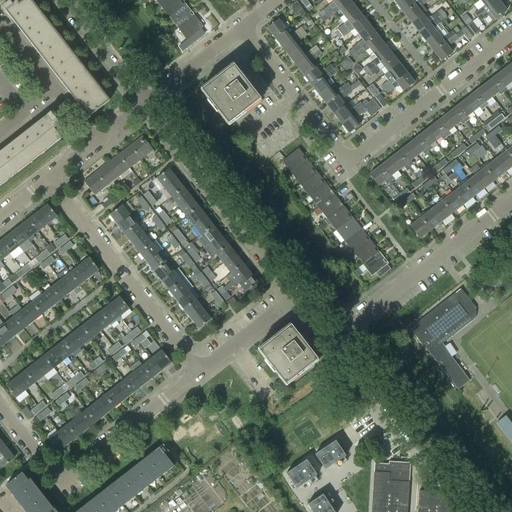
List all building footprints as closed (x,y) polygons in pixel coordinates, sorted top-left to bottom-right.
[(11,0),(2,7),(14,23),(88,117),(90,116),(109,101),(30,0),(23,0),(22,2),(19,4),(15,0),(11,0)] [(186,4),(182,0),(167,0),(160,6),(169,18),(186,4)] [(300,0),(308,12),(313,9),(306,0),(300,0)] [(329,5),(322,11),(325,14),(332,9),(332,10),(336,6),(343,0),(330,0),(333,2),(329,5)] [(332,9),(325,14),(325,15),(328,18),(328,19),(339,11),(343,16),(354,7),(349,0),(343,0),(336,6),(332,10),(332,9)] [(402,0),(396,5),(404,14),(419,3),(421,0),(402,0)] [(427,0),(421,0),(419,3),(404,14),(411,24),(422,15),(427,12),(422,6),(428,1),(427,0)] [(499,1),(497,0),(480,0),(484,6),(474,14),(477,18),(487,10),(499,1)] [(499,1),(487,10),(477,18),(480,22),(490,14),(495,19),(506,10),(499,1)] [(169,18),(178,29),(195,16),(186,4),(169,18)] [(292,10),(295,14),(302,9),(299,4),(292,10)] [(343,24),(337,29),(337,30),(340,33),(350,25),(362,16),(354,7),(343,16),(347,21),(343,24)] [(431,17),(434,21),(440,16),(437,12),(431,17)] [(422,15),(411,24),(418,33),(430,24),(422,15)] [(461,18),(467,25),(471,22),(466,15),(461,18)] [(204,28),(195,16),(178,29),(187,41),(204,28)] [(350,25),(340,33),(343,37),(343,38),(350,32),(354,29),(358,35),(369,26),(362,16),(350,25)] [(440,16),(434,21),(430,24),(418,33),(426,43),(437,34),(433,29),(437,26),(443,20),(440,16)] [(274,39),(286,30),(290,27),(284,17),(279,21),(278,21),(279,20),(278,20),(267,29),(267,30),(267,29),(274,39)] [(467,26),(475,36),(480,32),(472,22),(467,26)] [(355,52),(377,35),(369,26),(358,35),(362,40),(352,48),(355,52)] [(282,48),(304,31),(301,27),(290,35),(286,30),(274,39),(282,48)] [(460,31),(468,41),(472,38),(465,28),(460,31)] [(304,31),(282,48),(289,58),(301,49),(296,43),(307,35),(304,31)] [(433,52),(445,43),(455,35),(452,31),(445,36),(441,39),(437,34),(426,43),(433,52)] [(373,53),(384,45),(377,35),(355,52),(358,56),(368,48),(373,53)] [(455,35),(445,43),(433,52),(440,61),(440,62),(452,53),(452,52),(452,53),(448,47),(458,39),(455,35)] [(380,63),(391,54),(384,45),(373,53),(377,59),(373,62),(367,67),(370,71),(376,66),(380,63)] [(301,49),(289,58),(297,67),(319,50),(316,46),(305,54),(301,49)] [(319,50),(297,67),(304,77),(315,68),(311,62),(322,54),(319,50)] [(387,72),(399,63),(391,54),(380,63),(387,72)] [(345,61),(350,68),(353,65),(348,58),(345,61)] [(384,90),(406,73),(399,63),(387,72),(392,78),(388,81),(381,86),(384,90)] [(511,64),(502,71),(511,83),(511,82),(511,64)] [(327,74),(333,69),(330,65),(324,70),(327,74)] [(260,100),(240,75),(233,66),(201,91),(227,125),(260,100)] [(380,70),(376,66),(370,71),(373,75),(380,70)] [(311,86),(323,77),(315,68),(304,77),(311,86)] [(333,69),(327,74),(323,77),(311,86),(319,96),(330,87),(326,81),(336,73),(333,69)] [(511,83),(502,71),(492,78),(504,93),(507,90),(505,87),(511,83)] [(414,82),(406,73),(384,90),(388,94),(394,89),(398,86),(402,91),(402,92),(414,83),(414,82)] [(504,93),(492,78),(483,86),(492,98),(498,93),(500,96),(504,93)] [(330,87),(319,96),(326,105),(337,96),(341,93),(348,88),(346,85),(345,84),(338,89),(334,92),(330,87)] [(492,98),(483,86),(473,93),(485,108),(488,105),(486,102),(492,98)] [(348,88),(341,93),(344,97),(351,92),(348,88)] [(485,108),(473,93),(464,101),(473,112),(479,108),(481,111),(485,108)] [(375,98),(383,108),(387,105),(380,94),(375,98)] [(333,115),(345,106),(337,96),(326,105),(333,115)] [(375,113),(380,110),(372,100),(368,103),(375,113)] [(345,106),(333,115),(341,124),(363,107),(368,103),(366,101),(361,105),(360,103),(349,111),(345,106)] [(473,112),(464,101),(454,108),(466,122),(469,120),(467,117),(473,112)] [(55,111),(63,120),(69,116),(62,106),(55,111)] [(363,107),(341,124),(348,133),(348,134),(360,125),(360,124),(359,125),(355,119),(366,111),(363,107)] [(466,122),(454,108),(445,115),(454,127),(460,123),(462,125),(466,122)] [(0,186),(61,139),(60,138),(54,129),(60,125),(50,113),(40,121),(41,123),(37,127),(35,125),(0,152),(0,186)] [(454,127),(445,115),(435,123),(447,137),(450,134),(448,132),(454,127)] [(497,124),(504,119),(501,115),(494,120),(497,124)] [(490,129),(497,124),(494,120),(487,125),(490,129)] [(447,137),(435,123),(426,130),(435,142),(441,137),(443,140),(447,137)] [(491,132),(495,136),(501,131),(498,127),(491,132)] [(435,142),(426,130),(416,138),(428,152),(431,149),(429,147),(435,142)] [(478,139),(485,134),(482,130),(475,135),(478,139)] [(491,132),(484,137),(488,141),(495,136),(491,132)] [(472,144),(478,139),(475,135),(468,140),(472,144)] [(131,146),(141,159),(153,150),(142,137),(131,146)] [(428,152),(416,138),(407,145),(416,157),(422,152),(424,155),(428,152)] [(459,154),(466,148),(463,144),(456,150),(459,154)] [(470,149),(473,153),(480,148),(476,144),(470,149)] [(416,157),(407,145),(397,152),(409,167),(412,164),(410,161),(416,157)] [(129,168),(141,159),(131,146),(119,155),(129,168)] [(291,173),(307,160),(298,149),(281,162),(291,173)] [(470,149),(463,154),(466,158),(473,153),(470,149)] [(505,172),(511,167),(511,158),(505,149),(500,153),(502,154),(495,159),(505,172)] [(453,159),(459,154),(456,150),(449,155),(453,159)] [(409,167),(397,152),(388,160),(397,172),(403,167),(405,170),(409,167)] [(118,177),(129,168),(119,155),(107,164),(118,177)] [(444,159),(437,164),(440,168),(447,163),(444,159)] [(483,166),(495,181),(505,172),(495,159),(489,164),(487,163),(483,166)] [(307,160),(291,173),(299,185),(316,172),(307,160)] [(397,172),(388,160),(378,167),(390,182),(393,179),(391,176),(397,172)] [(448,166),(451,170),(458,164),(455,160),(448,166)] [(94,196),(118,177),(107,164),(84,182),(94,196)] [(440,168),(437,164),(431,170),(434,174),(440,168)] [(448,166),(442,171),(445,175),(451,170),(448,166)] [(484,189),(495,181),(483,166),(479,169),(480,171),(474,176),(484,189)] [(390,182),(378,167),(369,175),(378,187),(384,182),(386,184),(390,182)] [(156,179),(164,188),(176,179),(168,169),(156,179)] [(316,172),(299,185),(308,196),(325,183),(316,172)] [(421,183),(428,178),(425,174),(418,179),(421,183)] [(462,183),(473,197),(484,189),(474,176),(467,181),(466,179),(462,183)] [(427,182),(430,186),(437,181),(434,177),(427,182)] [(140,183),(137,179),(131,184),(134,188),(140,183)] [(183,188),(176,179),(164,188),(171,198),(183,188)] [(415,188),(421,183),(418,179),(412,184),(415,188)] [(427,182),(420,188),(423,192),(430,186),(427,182)] [(325,183),(308,196),(317,208),(334,195),(325,183)] [(462,206),(473,197),(462,183),(458,186),(459,188),(452,193),(462,206)] [(171,198),(179,207),(191,198),(183,188),(171,198)] [(402,198),(409,193),(406,189),(399,194),(402,198)] [(143,196),(148,201),(152,198),(148,192),(143,196)] [(440,199),(452,214),(462,206),(452,193),(446,198),(445,196),(440,199)] [(396,203),(402,198),(399,194),(393,199),(396,203)] [(406,199),(408,203),(415,198),(412,194),(406,199)] [(334,195),(317,208),(326,219),(343,206),(334,195)] [(141,206),(145,203),(141,197),(137,201),(141,206)] [(110,198),(107,200),(103,204),(101,205),(105,209),(114,202),(110,198)] [(148,201),(152,206),(156,203),(152,198),(148,201)] [(198,207),(191,198),(179,207),(186,217),(198,207)] [(406,199),(399,204),(402,208),(408,203),(406,199)] [(441,223),(452,214),(440,199),(436,203),(438,204),(431,210),(441,223)] [(149,208),(145,203),(141,206),(145,211),(149,208)] [(47,205),(38,213),(47,225),(57,217),(47,205)] [(117,225),(129,215),(121,206),(109,215),(117,225)] [(343,206),(326,219),(335,231),(352,218),(343,206)] [(186,217),(194,226),(205,217),(198,207),(186,217)] [(419,216),(430,231),(441,223),(431,210),(424,215),(423,213),(419,216)] [(158,215),(163,220),(167,217),(162,211),(158,215)] [(28,220),(37,232),(47,225),(38,213),(28,220)] [(117,225),(124,234),(136,225),(129,215),(117,225)] [(156,225),(160,222),(156,216),(151,220),(156,225)] [(419,240),(430,231),(419,216),(415,219),(416,221),(409,227),(419,240)] [(163,220),(167,225),(171,222),(167,217),(163,220)] [(213,226),(205,217),(194,226),(201,235),(213,226)] [(352,218),(335,231),(344,242),(361,229),(352,218)] [(28,239),(37,232),(28,220),(19,227),(28,239)] [(164,227),(160,222),(156,225),(160,230),(164,227)] [(144,234),(136,225),(124,234),(132,244),(144,234)] [(213,226),(201,235),(197,239),(204,248),(208,245),(220,236),(213,226)] [(19,247),(28,239),(19,227),(9,235),(19,247)] [(361,229),(344,242),(353,254),(370,241),(361,229)] [(173,234),(177,239),(181,235),(177,230),(173,234)] [(132,244),(139,253),(151,244),(144,234),(132,244)] [(9,235),(0,242),(9,254),(19,247),(9,235)] [(171,244),(175,241),(171,235),(166,239),(171,244)] [(177,239),(181,244),(186,241),(181,235),(177,239)] [(59,240),(62,244),(68,240),(64,236),(59,240)] [(228,245),(220,236),(208,245),(216,254),(228,245)] [(54,244),(57,248),(62,244),(59,240),(54,244)] [(179,246),(175,241),(171,244),(175,249),(179,246)] [(370,241),(353,254),(362,265),(379,252),(370,241)] [(0,261),(9,254),(0,242),(0,261)] [(64,246),(68,251),(73,247),(69,242),(64,246)] [(159,253),(151,244),(139,253),(147,263),(159,253)] [(32,245),(23,251),(29,259),(38,252),(32,245)] [(40,255),(43,259),(49,255),(53,251),(48,245),(44,249),(45,250),(40,255)] [(235,255),(228,245),(216,254),(223,264),(235,255)] [(64,246),(59,250),(62,255),(68,251),(64,246)] [(192,258),(196,254),(192,249),(188,252),(192,258)] [(379,252),(362,265),(371,277),(388,264),(379,252)] [(166,263),(159,253),(147,263),(154,272),(166,263)] [(185,263),(190,259),(186,254),(181,258),(185,263)] [(200,260),(196,254),(192,258),(196,263),(200,260)] [(35,259),(38,263),(43,259),(40,255),(35,259)] [(223,264),(230,273),(242,264),(235,255),(223,264)] [(45,261),(49,265),(54,261),(50,257),(45,261)] [(79,266),(89,278),(98,270),(89,258),(79,266)] [(194,265),(190,259),(185,263),(190,268),(194,265)] [(45,261),(40,265),(43,270),(49,265),(45,261)] [(154,272),(161,282),(173,272),(166,263),(154,272)] [(250,274),(242,264),(230,273),(238,283),(250,274)] [(21,269),(24,274),(30,269),(26,265),(21,269)] [(79,285),(89,278),(79,266),(70,273),(79,285)] [(203,271),(207,277),(211,273),(207,268),(203,271)] [(363,273),(359,268),(354,272),(358,277),(363,273)] [(16,274),(19,278),(24,274),(21,269),(16,274)] [(26,276),(30,280),(35,276),(32,272),(26,276)] [(181,282),(173,272),(161,282),(169,291),(181,282)] [(60,281),(70,293),(79,285),(70,273),(60,281)] [(200,282),(204,278),(200,273),(196,277),(200,282)] [(207,277),(211,282),(215,279),(211,273),(207,277)] [(250,274),(238,283),(245,293),(257,283),(250,274)] [(26,276),(21,280),(25,284),(30,280),(26,276)] [(208,284),(204,278),(200,282),(204,287),(208,284)] [(2,284),(5,288),(11,284),(7,280),(2,284)] [(60,300),(70,293),(60,281),(51,288),(60,300)] [(169,291),(176,301),(188,291),(181,282),(169,291)] [(7,291),(11,295),(16,291),(13,287),(7,291)] [(222,295),(226,292),(221,287),(217,290),(222,295)] [(41,295),(51,307),(60,300),(51,288),(41,295)] [(476,309),(460,289),(409,329),(425,349),(426,348),(439,367),(458,390),(470,381),(451,357),(439,338),(460,321),(463,325),(472,318),(469,314),(476,309)] [(7,291),(2,295),(5,299),(11,295),(7,291)] [(195,301),(188,291),(176,301),(183,310),(195,301)] [(215,301),(219,297),(215,292),(211,296),(215,301)] [(230,298),(226,292),(222,295),(226,301),(230,298)] [(42,315),(51,307),(41,295),(32,303),(42,315)] [(120,297),(110,305),(119,317),(129,309),(120,297)] [(223,303),(219,297),(215,301),(219,306),(223,303)] [(183,310),(191,319),(203,310),(195,301),(183,310)] [(23,310),(32,322),(42,315),(32,303),(23,310)] [(110,305),(100,312),(110,324),(119,317),(110,305)] [(23,330),(32,322),(23,310),(13,318),(23,330)] [(210,320),(203,310),(191,319),(198,329),(210,320)] [(100,312),(91,320),(100,332),(110,324),(100,312)] [(4,325),(13,337),(23,330),(13,318),(4,325)] [(82,327),(91,339),(100,332),(91,320),(82,327)] [(0,339),(4,344),(13,337),(4,325),(0,327),(0,339)] [(290,326),(258,351),(285,386),(317,360),(290,326)] [(82,346),(91,339),(82,327),(72,334),(82,346)] [(131,332),(135,336),(140,332),(137,328),(131,332)] [(126,336),(129,341),(135,336),(131,332),(126,336)] [(72,334),(63,342),(72,354),(82,346),(72,334)] [(136,339),(140,343),(145,339),(142,335),(136,339)] [(136,339),(131,343),(134,347),(140,343),(136,339)] [(150,345),(145,339),(140,343),(145,349),(150,345)] [(63,342),(53,349),(63,361),(72,354),(63,342)] [(112,347),(116,351),(121,347),(118,343),(112,347)] [(107,351),(111,355),(116,351),(112,347),(107,351)] [(53,349),(44,357),(53,369),(63,361),(53,349)] [(118,353),(121,358),(126,354),(123,349),(118,353)] [(152,358),(161,370),(171,363),(162,351),(152,358)] [(118,353),(112,358),(115,362),(121,358),(118,353)] [(44,357),(34,364),(44,376),(53,369),(44,357)] [(94,362),(97,366),(102,362),(99,358),(94,362)] [(152,378),(161,370),(152,358),(142,366),(152,378)] [(88,366),(91,370),(97,366),(94,362),(88,366)] [(34,364),(25,371),(34,383),(44,376),(34,364)] [(99,368),(102,373),(107,368),(104,364),(99,368)] [(133,373),(142,385),(152,378),(142,366),(133,373)] [(99,368),(93,373),(97,377),(102,373),(99,368)] [(15,379),(25,391),(34,383),(25,371),(15,379)] [(75,377),(78,381),(83,377),(80,372),(75,377)] [(133,393),(142,385),(133,373),(124,381),(133,393)] [(69,381),(73,385),(78,381),(75,377),(69,381)] [(6,386),(15,398),(25,391),(15,379),(6,386)] [(80,383),(83,387),(88,383),(85,379),(80,383)] [(114,388),(124,400),(133,393),(124,381),(114,388)] [(80,383),(75,387),(78,391),(83,387),(80,383)] [(56,391),(59,396),(64,392),(61,387),(56,391)] [(114,407),(124,400),(114,388),(105,396),(114,407)] [(51,396),(54,400),(59,396),(56,391),(51,396)] [(61,398),(64,402),(70,398),(66,394),(61,398)] [(95,403),(105,415),(114,407),(105,396),(95,403)] [(61,398),(56,402),(59,406),(64,402),(61,398)] [(37,406),(40,411),(46,406),(42,402),(37,406)] [(95,422),(105,415),(95,403),(86,410),(95,422)] [(31,410),(35,415),(40,411),(37,406),(31,410)] [(42,413),(45,417),(51,413),(47,409),(42,413)] [(76,418),(86,430),(95,422),(86,410),(76,418)] [(45,417),(42,413),(37,417),(40,421),(45,417)] [(511,447),(511,430),(500,416),(491,423),(511,447)] [(76,437),(86,430),(76,418),(67,425),(76,437)] [(58,433),(67,445),(76,437),(67,425),(58,433)] [(57,452),(67,445),(58,433),(48,440),(57,452)] [(335,441),(315,455),(325,470),(335,463),(338,468),(347,462),(344,458),(345,457),(335,441)] [(158,448),(76,511),(114,511),(173,467),(158,448)] [(6,449),(0,453),(0,465),(2,468),(14,459),(6,449)] [(306,460),(286,474),(296,489),(307,482),(310,487),(318,481),(315,477),(317,476),(306,460)] [(453,511),(455,485),(452,485),(439,484),(439,492),(419,491),(417,511),(406,511),(409,482),(410,463),(389,462),(389,465),(380,464),(379,464),(374,464),(374,472),(371,511),(453,511)] [(5,487),(24,511),(50,511),(53,510),(30,480),(28,481),(22,473),(5,487)] [(322,495),(307,505),(311,511),(333,511),(329,505),(334,502),(328,494),(324,497),(322,495)]
